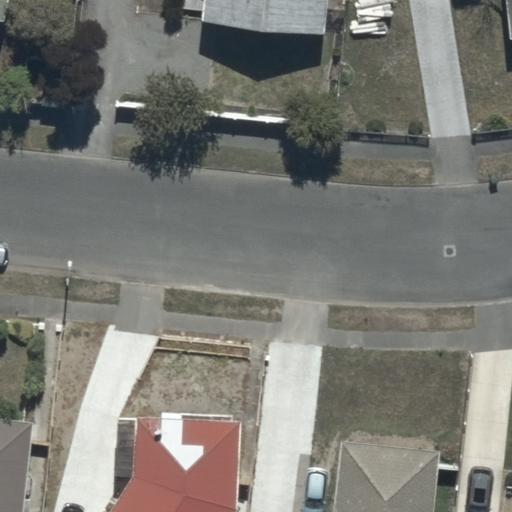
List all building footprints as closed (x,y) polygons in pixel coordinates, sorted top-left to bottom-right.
[(319,21),(321,0),(196,0),(195,8),(319,21)] [(511,35),(511,0),(502,0),(506,36),(511,35)] [(231,511),(233,510),(234,421),(129,419),(128,481),(108,511),(231,511)] [(0,511),(18,511),(28,424),(0,420),(0,511)] [(428,511),(434,451),(336,442),(329,511),(428,511)] [(511,511),(511,492),(505,492),(502,511),(511,511)]
